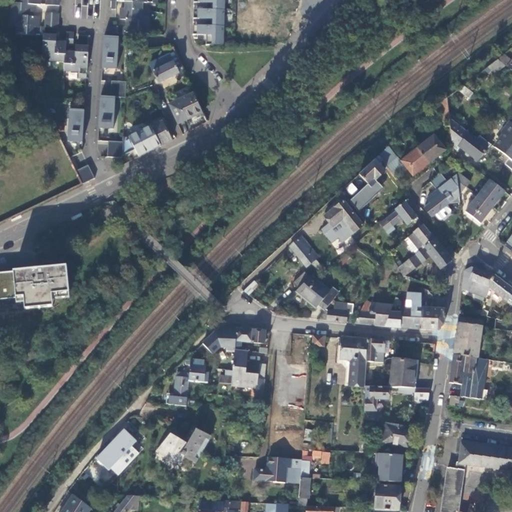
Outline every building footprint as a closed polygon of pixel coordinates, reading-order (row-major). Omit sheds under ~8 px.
[(17,33),(34,34),(34,27),(39,27),(39,17),(33,17),(33,12),(32,12),(32,4),(40,4),(39,0),(22,0),(22,3),(11,2),(10,25),(17,25),(17,33)] [(129,30),(149,31),(150,10),(142,9),(143,2),(147,2),(147,0),(126,0),(126,8),(121,8),(121,18),(127,18),(127,23),(129,23),(129,26),(129,30)] [(193,0),(194,3),(207,3),(207,10),(194,10),(194,19),(207,19),(207,26),(193,26),(193,35),(207,35),(206,45),(224,46),(225,0),(193,0)] [(45,12),(44,26),(58,27),(58,13),(45,12)] [(124,33),(124,30),(124,26),(110,25),(110,32),(124,33)] [(54,35),(44,35),(43,56),(49,56),(49,60),(64,61),(63,70),(79,71),(79,67),(86,68),(88,47),(77,47),(77,53),(65,52),(65,46),(73,46),(74,32),(66,32),(65,43),(54,42),(54,35)] [(102,68),(117,69),(119,37),(104,36),(102,68)] [(151,65),(159,83),(180,74),(171,55),(151,65)] [(498,60),(505,65),(510,68),(511,65),(511,61),(504,55),(498,60)] [(498,60),(488,67),(495,73),(505,65),(498,60)] [(99,129),(113,129),(115,97),(126,98),(126,82),(112,81),(111,97),(101,97),(99,129)] [(464,86),(458,90),(469,98),(473,93),(464,86)] [(178,124),(202,113),(193,93),(169,104),(178,124)] [(448,98),(441,103),(443,118),(450,118),(449,113),(448,98)] [(67,141),(83,142),(85,110),(69,109),(67,141)] [(449,113),(450,118),(453,142),(453,147),(457,150),(460,147),(478,161),(490,144),(479,135),(475,140),(474,139),(463,130),(465,127),(462,125),(463,123),(449,113)] [(511,123),(510,121),(502,131),(502,136),(494,147),(503,153),(511,160),(511,123)] [(160,146),(172,140),(162,122),(151,127),(160,146)] [(139,157),(160,146),(151,127),(151,126),(130,137),(139,157)] [(436,138),(443,146),(448,142),(442,134),(436,138)] [(434,135),(418,148),(429,163),(445,150),(443,146),(436,138),(434,135)] [(108,141),(107,157),(122,158),(123,142),(108,141)] [(391,144),(388,147),(398,159),(399,159),(401,157),(391,144)] [(388,147),(379,156),(395,176),(406,167),(413,175),(429,163),(418,148),(401,161),(399,159),(398,159),(388,147)] [(511,160),(503,153),(499,159),(511,169),(511,160)] [(374,160),(359,175),(368,183),(374,177),(376,179),(384,171),(374,160)] [(83,185),(95,179),(89,165),(76,171),(83,185)] [(460,202),(459,195),(469,181),(458,173),(450,179),(444,172),(433,180),(440,188),(430,196),(433,200),(424,208),(432,218),(435,215),(438,219),(443,219),(448,215),(449,210),(447,206),(450,204),(460,202)] [(352,182),(358,190),(365,185),(360,177),(352,182)] [(493,207),(505,191),(490,180),(487,184),(485,183),(482,187),(484,189),(478,196),(493,207)] [(350,183),(345,189),(351,196),(357,190),(350,183)] [(480,223),(493,207),(478,196),(466,212),(480,223)] [(333,227),(341,220),(343,219),(348,225),(354,232),(363,225),(343,200),(324,216),(333,227)] [(393,226),(402,218),(407,225),(417,217),(405,202),(379,223),(388,234),(395,229),(393,226)] [(434,239),(423,225),(408,237),(419,251),(434,239)] [(311,263),(315,260),(318,257),(301,235),(289,246),(306,267),(311,263)] [(419,251),(408,237),(404,240),(416,254),(419,251)] [(416,254),(398,268),(404,276),(430,256),(441,269),(445,266),(452,261),(434,239),(419,251),(416,254)] [(351,259),(347,254),(336,264),(342,269),(351,259)] [(317,269),(320,266),(315,260),(311,263),(317,269)] [(0,299),(23,297),(25,310),(53,307),(52,294),(69,293),(66,267),(0,273),(0,299)] [(490,287),(493,275),(472,267),(464,270),(463,277),(462,288),(469,290),(486,297),(490,287)] [(311,275),(296,291),(313,305),(316,302),(325,310),(325,309),(338,293),(331,288),(329,291),(311,275)] [(511,305),(511,302),(511,289),(493,275),(490,287),(511,305)] [(415,287),(417,281),(404,276),(402,282),(415,287)] [(243,292),(249,295),(258,286),(253,282),(243,292)] [(444,324),(446,309),(433,308),(433,294),(422,293),(421,307),(422,308),(422,329),(437,330),(444,324)] [(411,329),(422,329),(422,308),(421,307),(415,307),(415,299),(396,298),(392,306),(400,306),(411,307),(411,329)] [(317,319),(351,323),(353,305),(334,302),(329,310),(328,311),(327,310),(325,309),(325,310),(317,319)] [(511,302),(511,305),(511,318),(509,317),(505,315),(502,320),(503,320),(511,323),(511,302)] [(354,323),(385,326),(390,312),(392,306),(371,304),(369,313),(360,312),(354,323)] [(385,326),(411,329),(411,307),(400,306),(400,313),(390,312),(385,326)] [(483,320),(458,316),(453,354),(478,357),(483,320)] [(234,348),(236,328),(227,327),(226,331),(229,331),(224,376),(219,375),(219,383),(231,384),(234,352),(234,350),(234,348)] [(264,343),(266,331),(236,328),(234,348),(240,348),(241,348),(241,341),(264,343)] [(305,348),(306,335),(294,334),(292,347),(305,348)] [(313,345),(321,346),(324,336),(314,335),(313,345)] [(351,360),(349,386),(365,387),(366,379),(366,369),(366,365),(367,361),(365,361),(367,339),(341,337),(341,346),(340,359),(351,360)] [(383,362),(384,353),(385,341),(367,339),(365,361),(367,361),(370,361),(383,362)] [(346,367),(345,385),(349,386),(351,360),(340,359),(341,346),(338,346),(337,363),(342,363),(346,367)] [(240,353),(234,352),(231,384),(230,386),(256,388),(255,396),(264,397),(265,378),(258,378),(259,364),(259,362),(246,361),(247,353),(240,353)] [(451,368),(449,382),(460,383),(469,385),(469,383),(485,385),(489,366),(490,359),(478,358),(478,357),(453,354),(451,368)] [(189,374),(189,381),(207,382),(208,373),(204,373),(206,361),(191,359),(189,374)] [(390,387),(404,388),(414,388),(415,373),(417,362),(393,359),(390,387)] [(259,364),(258,378),(265,378),(266,365),(259,364)] [(374,369),(366,369),(366,379),(383,380),(383,370),(374,369)] [(168,404),(185,406),(188,381),(189,381),(189,374),(178,373),(176,376),(174,397),(169,397),(168,404)] [(469,385),(460,383),(459,389),(458,396),(459,396),(488,400),(490,386),(485,385),(469,383),(469,385)] [(382,387),(365,387),(364,411),(375,411),(376,399),(388,399),(389,387),(382,387)] [(414,388),(404,388),(403,394),(415,395),(414,403),(423,404),(423,406),(427,406),(427,403),(430,389),(414,388)] [(451,395),(450,404),(458,405),(459,396),(458,396),(451,395)] [(408,440),(411,428),(385,423),(383,433),(380,433),(378,445),(385,446),(386,443),(407,447),(408,440)] [(169,431),(157,451),(179,463),(184,456),(193,461),(208,437),(193,428),(185,440),(169,431)] [(131,429),(99,463),(112,476),(122,466),(118,461),(140,438),(131,429)] [(372,453),(373,453),(373,446),(370,446),(370,437),(360,436),(358,452),(372,453)] [(457,469),(447,468),(441,511),(458,511),(464,463),(511,469),(511,446),(462,440),(461,451),(459,462),(457,463),(457,469)] [(329,462),(330,452),(312,450),(312,461),(329,462)] [(402,455),(376,454),(375,466),(379,467),(378,481),(400,482),(402,455)] [(302,459),(268,457),(267,469),(255,468),(253,479),(285,482),(286,467),(301,468),(301,461),(302,459)] [(301,468),(300,477),(308,478),(309,462),(301,461),(301,468)] [(308,498),(309,478),(308,478),(300,477),(298,505),(306,506),(306,498),(308,498)] [(395,511),(398,511),(399,497),(400,487),(376,485),(375,509),(395,511)] [(87,511),(90,508),(73,495),(62,511),(87,511)] [(128,495),(114,511),(126,511),(139,496),(128,495)] [(198,499),(197,511),(219,511),(208,511),(209,500),(198,499)] [(220,511),(222,501),(209,500),(208,511),(219,511),(220,511)] [(226,511),(247,511),(248,503),(241,502),(230,501),(230,502),(223,502),(222,507),(225,507),(238,508),(238,507),(241,507),(240,511),(232,511),(233,511),(227,511),(226,511)] [(272,511),(274,511),(275,504),(265,503),(264,511),(272,511)]
